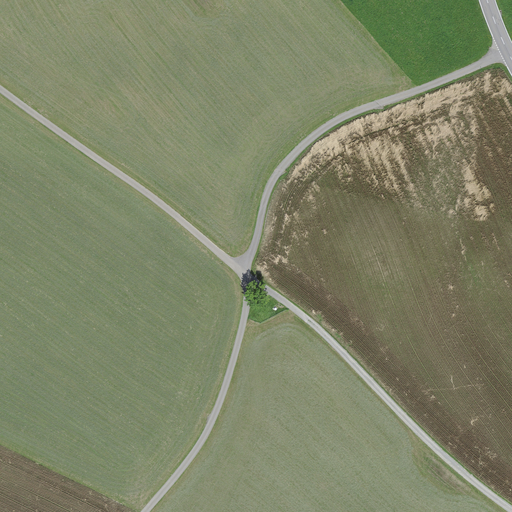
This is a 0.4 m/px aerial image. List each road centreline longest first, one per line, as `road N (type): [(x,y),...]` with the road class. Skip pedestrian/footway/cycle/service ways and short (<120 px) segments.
road 1 (track): [(246,275),(305,317),(423,436),(511,509)]
road 2 (unclassified): [(0,88),(158,200),(246,275)]
